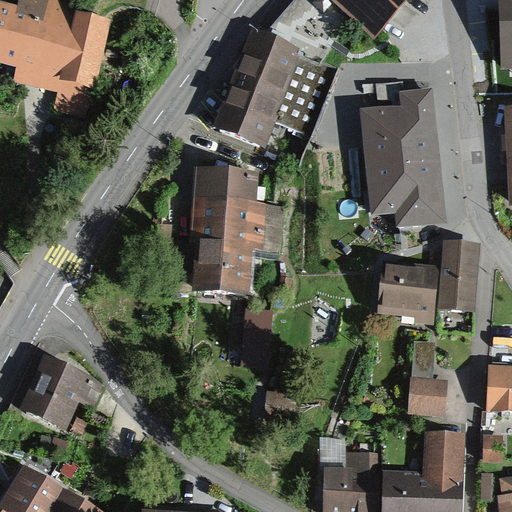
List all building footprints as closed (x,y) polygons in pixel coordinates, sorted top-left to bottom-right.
[(18,0),(17,5),(0,0),(0,62),(17,67),(14,80),(56,91),(51,110),(88,120),(115,18),(78,8),(79,4),(64,0),(18,0)] [(207,0),(221,8),(226,0),(207,0)] [(333,0),(294,0),(266,34),(301,47),(323,59),(354,17),(333,0)] [(406,0),(333,0),(354,17),(376,37),(406,0)] [(266,34),(253,29),(215,127),(267,146),(278,121),(313,135),(341,70),(298,56),(301,47),(266,34)] [(447,221),(433,89),(401,92),(402,106),(363,110),(374,215),(397,212),(399,226),(447,221)] [(254,179),(196,178),(192,293),(248,295),(249,249),(262,250),(263,211),(253,211),(254,179)] [(444,241),(437,309),(474,313),(481,244),(444,241)] [(387,271),(384,271),(380,312),(417,315),(416,321),(433,323),(438,266),(416,264),(415,267),(388,265),(387,271)] [(275,368),(275,319),(247,318),(246,367),(275,368)] [(411,377),(408,412),(446,414),(449,380),(434,379),(436,344),(415,343),(412,376),(411,377)] [(110,386),(45,355),(19,412),(65,434),(80,403),(97,411),(110,386)] [(511,367),(489,366),(487,411),(511,412),(511,367)] [(463,511),(465,434),(425,433),(424,474),(386,473),(385,511),(463,511)] [(505,461),(506,433),(485,433),(485,460),(505,461)] [(326,459),(326,511),(371,511),(372,459),(326,459)] [(105,511),(26,465),(1,507),(5,509),(3,511),(105,511)] [(502,494),(499,495),(500,511),(511,511),(511,477),(500,479),(502,494)]
